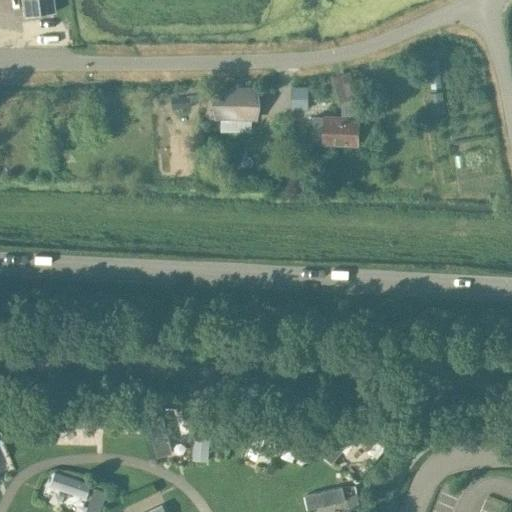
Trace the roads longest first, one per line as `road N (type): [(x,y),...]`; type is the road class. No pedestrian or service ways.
road 1 (secondary): [(511,291),(0,263)]
road 2 (unclassified): [(481,0),(343,56),(0,62)]
road 3 (unclassified): [(511,119),(487,0)]
